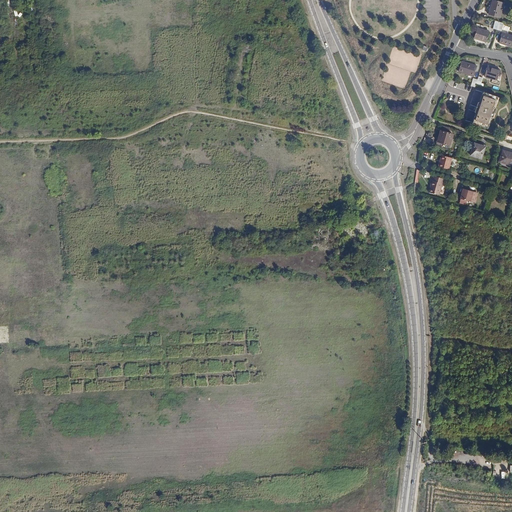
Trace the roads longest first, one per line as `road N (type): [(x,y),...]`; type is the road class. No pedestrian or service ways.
road 1 (secondary): [(408,511),(422,337),(395,165)]
road 2 (secondary): [(371,175),(402,252),(415,336),(402,511)]
road 3 (track): [(308,134),(187,111),(124,137),(0,140)]
road 4 (secondary): [(310,0),(360,147)]
road 5 (secondary): [(386,138),(319,0)]
